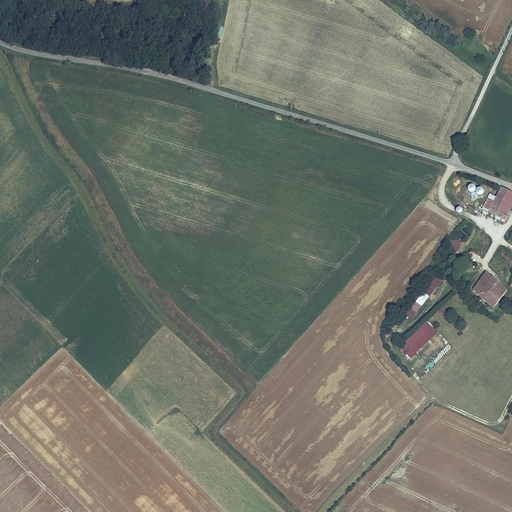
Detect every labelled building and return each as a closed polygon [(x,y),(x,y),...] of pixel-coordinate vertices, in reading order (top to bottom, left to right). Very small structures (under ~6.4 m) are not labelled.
[(481,186),(477,189),(474,183),(466,188),(474,200),(485,193),(481,186)] [(504,190),(498,187),(493,197),(486,212),(493,215),(504,190)] [(511,198),(511,193),(504,190),(493,215),(498,218),(500,213),(505,215),(511,198)] [(493,197),(487,195),(480,210),(486,212),(493,197)] [(449,250),(458,253),(462,242),(453,239),(449,250)] [(496,276),(485,268),(472,286),(493,303),(506,286),(502,282),(496,289),(490,284),(496,276)] [(502,282),(496,276),(490,284),(496,289),(502,282)] [(418,303),(423,306),(428,297),(423,294),(418,303)] [(441,307),(437,313),(444,319),(449,313),(441,307)] [(410,359),(438,333),(426,321),(423,324),(424,325),(399,347),(410,359)] [(431,355),(425,362),(432,367),(437,360),(431,355)]
